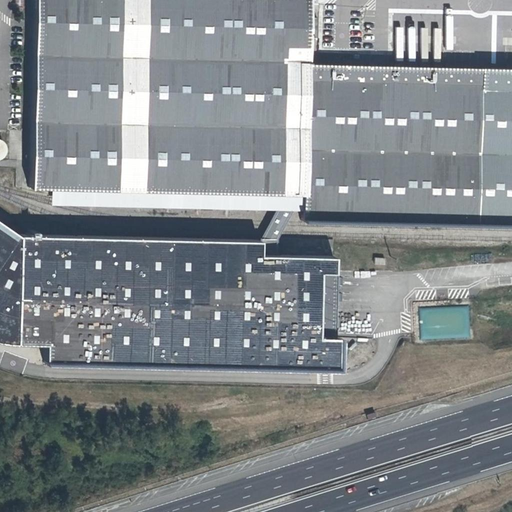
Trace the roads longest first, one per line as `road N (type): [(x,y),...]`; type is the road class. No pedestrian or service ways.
road 1 (motorway): [(511,409),(183,511)]
road 2 (motorway): [(301,511),(511,446)]
